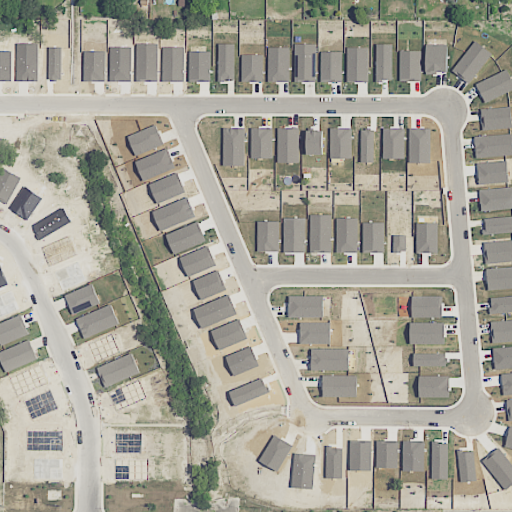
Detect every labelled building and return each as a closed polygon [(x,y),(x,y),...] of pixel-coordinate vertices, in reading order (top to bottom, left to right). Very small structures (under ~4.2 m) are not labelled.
[(484,242),(511,240),(511,261),(485,264),(484,242)] [(511,265),(511,287),(488,290),(487,268),(511,265)] [(412,296),(442,296),(442,317),(412,317),(412,296)] [(492,298),(511,296),(511,311),(491,314),(490,308),(493,307),(492,298)] [(491,321),(511,319),(511,341),(493,343),(491,321)] [(411,322),(445,323),(445,344),(411,344),(411,322)] [(493,348),(511,346),(511,368),(495,370),(493,348)] [(414,353),(446,353),(446,366),(414,366),(414,353)] [(511,372),(511,394),(504,395),(502,374),(511,372)] [(419,375),(450,375),(450,382),(449,382),(449,393),(450,393),(450,397),(419,397),(419,375)] [(432,479),(448,479),(448,443),(439,443),(439,441),(432,441),(432,479)] [(483,460),(499,447),(511,463),(511,485),(507,490),(483,460)] [(461,482),(478,480),(474,450),(463,451),(463,450),(458,450),(461,482)]
